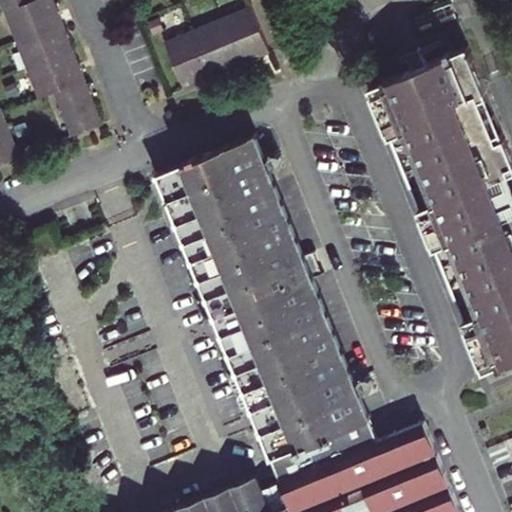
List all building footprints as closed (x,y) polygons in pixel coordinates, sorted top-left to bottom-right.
[(1,0),(39,97),(54,92),(72,135),(102,123),(52,0),(1,0)] [(270,52),(251,6),(166,42),(185,87),(270,52)] [(410,71),(371,87),(485,368),(511,357),(511,156),(468,47),(425,65),(410,71)] [(405,56),(410,71),(425,65),(419,51),(405,56)] [(0,163),(20,156),(0,107),(0,163)] [(256,132),(157,172),(272,455),(371,416),(256,132)] [(511,359),(486,371),(490,382),(511,372),(511,359)] [(371,416),(272,455),(282,479),(380,438),(371,416)] [(289,503),(292,511),(461,511),(424,420),(380,438),(282,479),(280,480),(280,481),(289,503)] [(88,437),(96,461),(115,455),(107,431),(88,437)] [(265,511),(289,503),(280,481),(261,489),(256,476),(167,511),(265,511)] [(292,511),(289,503),(265,511),(292,511)]
